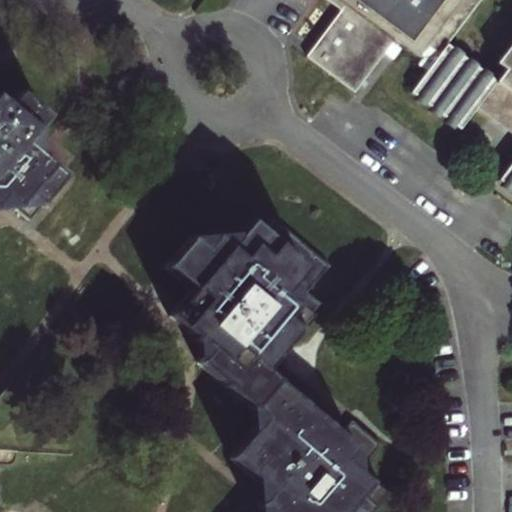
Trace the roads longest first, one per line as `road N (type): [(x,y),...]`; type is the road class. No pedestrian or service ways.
road 1 (residential): [(454,252),(477,297),(482,511)]
road 2 (residential): [(454,252),(257,100)]
road 3 (residential): [(170,35),(157,65),(173,110),(218,125),(257,100)]
road 4 (residential): [(257,100),(266,64),(235,21),(200,17),(170,35)]
